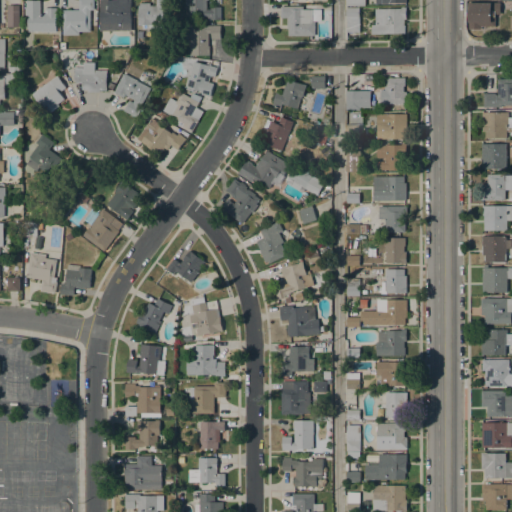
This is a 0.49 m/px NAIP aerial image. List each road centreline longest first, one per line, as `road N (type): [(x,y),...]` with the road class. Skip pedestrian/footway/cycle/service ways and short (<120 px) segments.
road 1 (residential): [(94,511),(99,332),(127,270),(240,105),(252,0)]
road 2 (secondary): [(445,511),(444,0)]
road 3 (residential): [(253,511),(256,327),(246,284),(209,223),(93,133)]
road 4 (residential): [(445,54),(251,58)]
